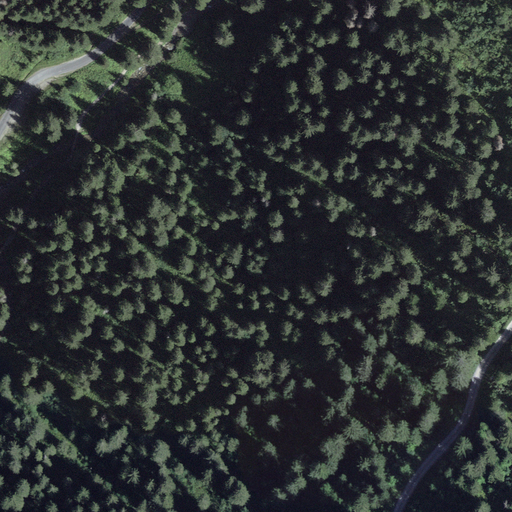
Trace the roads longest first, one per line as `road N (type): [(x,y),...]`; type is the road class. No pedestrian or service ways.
road 1 (track): [(398,511),(463,421),(485,363),(511,326)]
road 2 (track): [(150,0),(97,54),(42,74),(0,135)]
